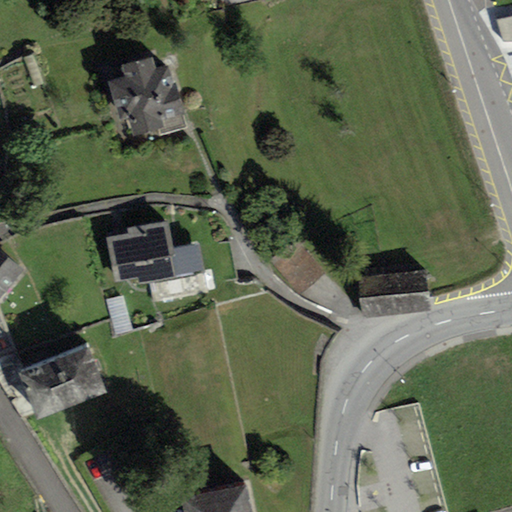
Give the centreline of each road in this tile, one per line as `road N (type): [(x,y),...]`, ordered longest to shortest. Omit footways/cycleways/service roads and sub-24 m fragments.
road 1 (tertiary): [(511,310),(421,330),(362,372),(343,408),(332,511)]
road 2 (residential): [(448,0),(511,178)]
road 3 (tertiary): [(66,511),(0,407)]
